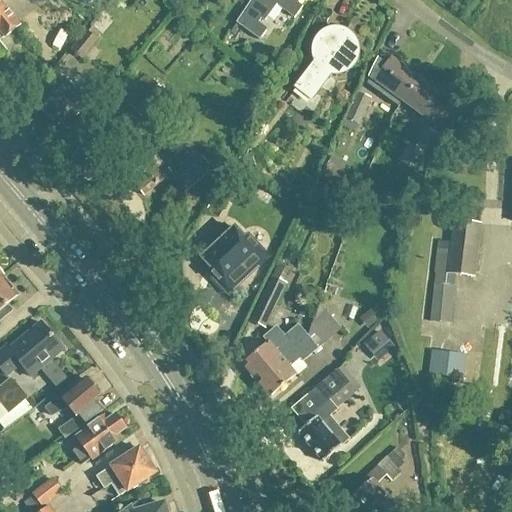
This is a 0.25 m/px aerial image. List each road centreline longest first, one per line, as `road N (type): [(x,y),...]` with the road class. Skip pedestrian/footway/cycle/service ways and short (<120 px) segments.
road 1 (primary): [(227,511),(172,389),(0,174)]
road 2 (unclassified): [(511,73),(403,0)]
